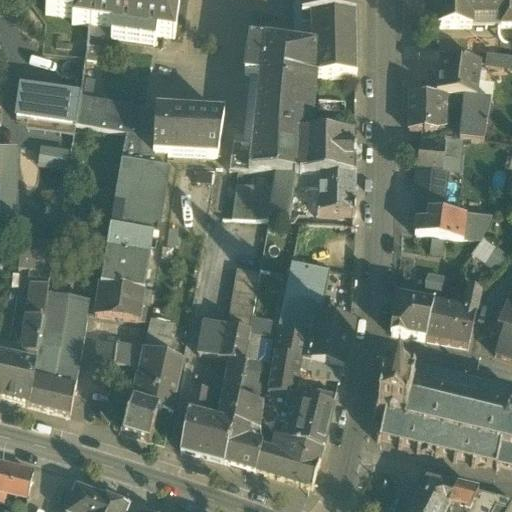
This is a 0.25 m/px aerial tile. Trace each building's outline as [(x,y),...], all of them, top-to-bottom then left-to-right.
[(90,0),(47,0),(46,17),(72,21),(72,27),(88,29),(90,0)] [(90,0),(88,29),(111,32),(110,42),(153,48),(155,38),(173,40),(178,0),(90,0)] [(299,0),(300,21),(310,21),(354,20),(353,0),(299,0)] [(511,0),(435,0),(435,31),(471,31),(471,20),(500,20),(500,31),(511,31),(511,0)] [(310,50),(248,41),(243,79),(258,81),(251,150),(249,177),(275,179),(275,178),(293,180),(293,182),(294,182),(297,182),(310,182),(318,182),(354,183),(355,141),(309,140),(315,81),(356,81),(355,34),(355,20),(354,20),(310,21),(310,50)] [(511,60),(486,57),(485,71),(509,74),(511,60)] [(480,71),(440,66),(436,98),(463,101),(475,103),(480,71)] [(16,122),(76,130),(79,103),(80,99),(21,91),(16,122)] [(442,99),(409,98),(408,134),(436,135),(440,130),(442,99)] [(475,103),(463,101),(460,138),(459,144),(461,144),(483,147),(490,105),(475,103)] [(155,116),(79,103),(76,130),(126,140),(121,165),(166,172),(168,159),(216,161),(223,120),(155,116)] [(454,143),(445,142),(444,147),(442,175),(458,176),(461,144),(459,144),(454,143)] [(36,168),(64,172),(67,151),(39,147),(36,168)] [(434,153),(419,151),(417,172),(438,175),(442,175),(444,147),(434,148),(434,153)] [(251,150),(233,148),(229,175),(249,177),(251,150)] [(166,172),(121,165),(109,231),(151,237),(151,238),(157,239),(160,219),(167,172),(166,172)] [(438,175),(417,172),(414,192),(436,195),(438,175)] [(293,180),(275,178),(275,179),(272,199),(268,226),(287,227),(294,182),(293,182),(293,180)] [(310,182),(297,182),(296,190),(298,192),(310,192),(310,182)] [(354,183),(318,182),(317,221),(353,222),(354,183)] [(264,193),(237,191),(232,224),(257,226),(261,198),(264,198),(264,193)] [(264,198),(261,198),(257,226),(268,226),(272,199),(264,198)] [(435,213),(412,210),(408,237),(437,241),(439,217),(434,216),(435,213)] [(465,220),(439,217),(437,241),(463,244),(465,220)] [(492,222),(465,220),(463,244),(481,246),(492,222)] [(151,237),(109,231),(100,288),(122,291),(143,294),(151,238),(151,237)] [(55,251),(21,246),(17,274),(28,276),(50,279),(55,251)] [(328,276),(291,268),(282,312),(317,319),(319,319),(328,276)] [(258,278),(237,274),(228,330),(249,334),(258,278)] [(50,279),(28,276),(26,288),(31,289),(31,288),(48,291),(50,279)] [(48,291),(31,288),(31,289),(25,321),(42,322),(47,299),(48,291)] [(100,288),(99,288),(95,319),(118,322),(122,291),(100,288)] [(480,297),(467,289),(462,315),(475,317),(480,297)] [(143,294),(122,291),(118,322),(139,325),(141,309),(143,294)] [(86,305),(47,299),(42,322),(36,358),(34,367),(32,381),(74,391),(86,325),(83,325),(86,305)] [(433,308),(395,301),(391,338),(425,345),(433,309),(433,308)] [(511,309),(505,307),(496,332),(503,334),(494,359),(511,365),(511,309)] [(462,315),(433,309),(425,345),(467,352),(475,317),(462,315)] [(317,319),(282,312),(278,330),(279,330),(274,355),(298,361),(310,363),(317,319)] [(319,319),(317,319),(310,363),(343,370),(351,326),(319,319)] [(42,322),(25,321),(20,349),(26,356),(36,358),(42,322)] [(272,326),(252,322),(250,335),(251,335),(251,336),(268,341),(272,326)] [(228,330),(204,325),(198,358),(230,365),(246,369),(246,366),(251,336),(251,335),(250,335),(228,330)] [(173,337),(148,332),(143,355),(144,355),(167,360),(173,337)] [(116,348),(99,344),(94,363),(113,368),(116,348)] [(140,354),(116,348),(113,368),(135,373),(140,354)] [(167,360),(144,355),(131,403),(133,403),(122,437),(148,445),(158,411),(172,415),(183,363),(167,360)] [(298,361),(274,355),(267,394),(290,398),(298,361)] [(34,367),(0,359),(0,404),(27,410),(32,381),(34,367)] [(246,369),(230,365),(219,415),(235,419),(236,417),(239,400),(245,374),(246,369)] [(261,369),(246,366),(246,369),(245,374),(259,377),(261,369)] [(496,468),(511,471),(511,400),(511,395),(510,397),(493,393),(494,388),(490,387),(489,392),(474,389),(476,384),(472,383),(472,384),(457,380),(457,379),(454,378),(452,383),(437,380),(439,375),(435,374),(434,379),(419,375),(421,370),(417,369),(416,374),(399,370),(396,366),(393,368),(395,372),(391,391),(385,390),(383,386),(380,388),(383,391),(376,417),(372,420),(374,422),(378,420),(384,421),(379,440),(375,443),(376,446),(382,443),(398,447),(397,452),(400,453),(402,448),(416,451),(415,457),(419,457),(419,456),(434,459),(433,461),(437,462),(438,457),(453,460),(452,465),(456,466),(457,461),(471,465),(470,470),(474,470),(475,466),(493,470),(496,474),(498,472),(496,468)] [(322,381),(339,384),(341,370),(324,368),(322,381)] [(259,377),(245,374),(239,400),(255,405),(259,377)] [(74,391),(32,381),(27,410),(69,421),(74,391)] [(210,394),(192,389),(187,417),(205,422),(210,394)] [(303,402),(290,399),(290,398),(267,394),(280,424),(285,427),(281,441),(323,453),(333,411),(311,406),(303,404),(303,402)] [(336,400),(313,395),(311,406),(333,411),(336,400)] [(255,405),(239,400),(236,417),(260,422),(261,407),(255,405)] [(235,419),(219,415),(221,426),(232,429),(233,429),(234,426),(235,419)] [(205,422),(187,417),(180,455),(224,466),(232,429),(221,426),(205,422)] [(260,422),(236,417),(235,419),(234,426),(249,431),(259,434),(260,422)] [(249,431),(234,426),(233,429),(232,429),(224,466),(256,476),(261,450),(260,445),(246,441),(249,431)] [(281,441),(274,439),(271,453),(319,468),(323,453),(281,441)] [(271,453),(261,450),(256,476),(312,493),(319,468),(271,453)] [(32,477),(0,468),(0,497),(1,497),(1,494),(27,499),(32,477)] [(470,511),(478,496),(425,483),(410,511),(448,511),(449,510),(455,511),(470,511)] [(93,511),(99,498),(76,490),(67,511),(93,511)] [(511,504),(478,496),(470,511),(493,511),(495,510),(500,511),(507,511),(511,506),(511,504)] [(126,511),(128,509),(99,498),(93,511),(126,511)]
